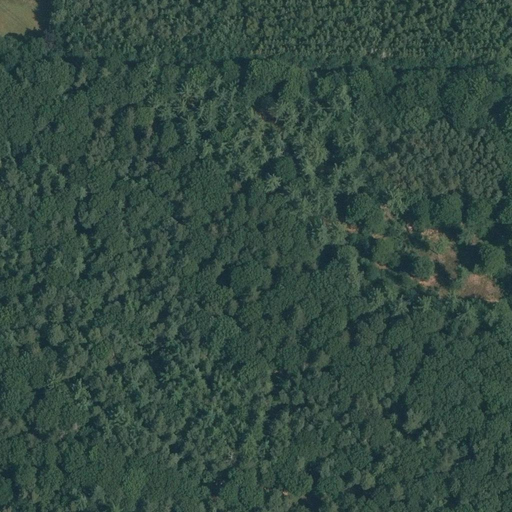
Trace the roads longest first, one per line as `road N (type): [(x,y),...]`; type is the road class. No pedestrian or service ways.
road 1 (track): [(194,67),(479,77),(511,71)]
road 2 (track): [(64,68),(194,67)]
